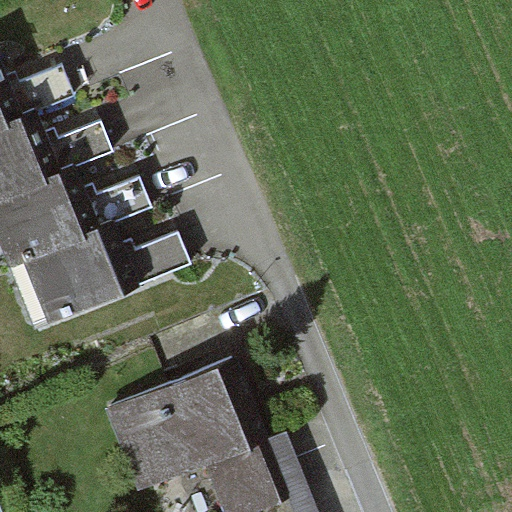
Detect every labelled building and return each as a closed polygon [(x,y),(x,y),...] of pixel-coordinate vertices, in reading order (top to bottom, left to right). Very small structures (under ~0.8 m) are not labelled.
[(0,133),(11,128),(0,102),(0,133)] [(0,201),(51,179),(26,122),(11,128),(0,133),(0,201)] [(90,234),(63,173),(51,179),(0,201),(0,245),(11,269),(24,263),(90,234)] [(126,291),(99,230),(90,234),(24,263),(51,324),(126,291)] [(222,511),(268,511),(285,505),(262,447),(268,445),(232,356),(107,406),(144,499),(207,473),(222,511)]
